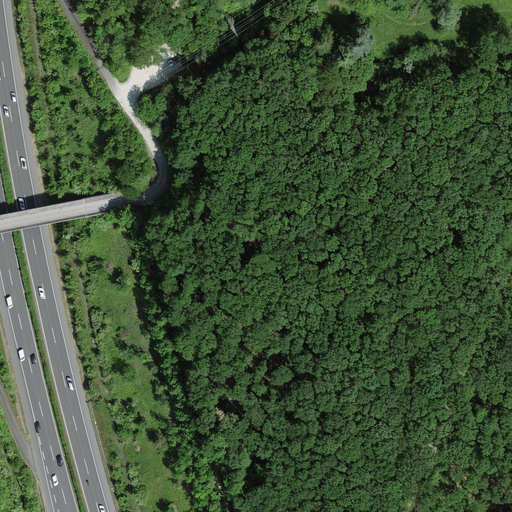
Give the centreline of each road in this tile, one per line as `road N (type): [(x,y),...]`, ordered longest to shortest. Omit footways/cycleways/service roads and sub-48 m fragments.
road 1 (motorway): [(100,511),(43,284),(0,38)]
road 2 (motorway): [(0,223),(68,511)]
road 3 (track): [(511,258),(405,511)]
